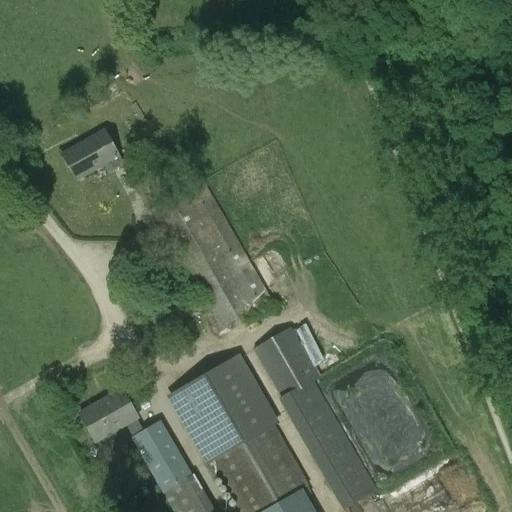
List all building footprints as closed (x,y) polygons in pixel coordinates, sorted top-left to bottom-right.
[(75,181),(118,158),(104,132),(61,156),(75,181)] [(219,339),(274,307),(203,182),(147,212),(219,339)] [(325,483),(329,481),(345,508),(375,490),(313,383),(320,378),(291,328),(252,351),(283,403),(280,405),(325,483)] [(238,361),(170,396),(207,464),(212,463),(239,511),(267,511),(304,491),(309,487),(272,426),(275,424),(238,361)] [(142,432),(135,420),(137,419),(121,391),(79,415),(95,443),(126,426),(132,438),(130,439),(161,493),(167,489),(179,511),(217,511),(195,475),(192,477),(160,421),(142,432)] [(267,511),(316,511),(304,491),(267,511)]
